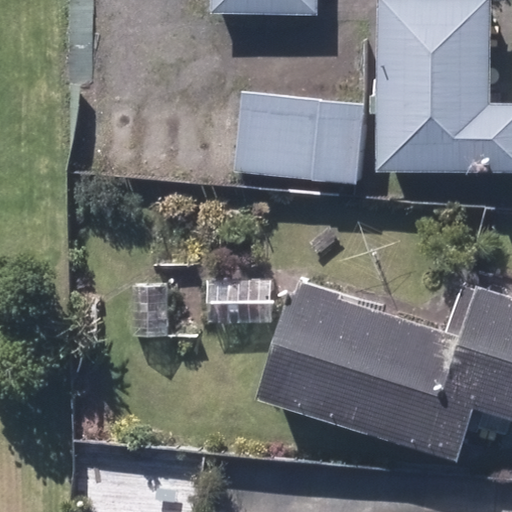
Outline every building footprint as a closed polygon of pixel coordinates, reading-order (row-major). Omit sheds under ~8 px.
[(214,0),(214,12),(320,15),(320,0),(214,0)] [(379,0),(379,169),(511,169),(511,106),(491,107),(491,0),(379,0)] [(237,172),(357,185),(367,106),(246,92),(237,172)] [(257,396),(457,460),(475,404),(484,407),(478,428),(509,437),(511,427),(511,295),(466,281),(450,333),(340,298),(341,294),(303,281),(298,299),(290,296),(257,396)] [(210,323),(273,324),(272,282),(211,283),(210,323)] [(136,339),(169,338),(169,289),(137,289),(136,339)] [(87,353),(96,353),(97,315),(88,315),(87,353)]
